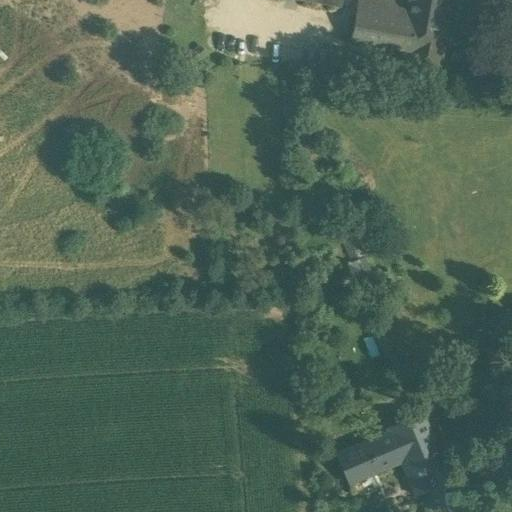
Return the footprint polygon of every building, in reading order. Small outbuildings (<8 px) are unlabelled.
[(451,0),(406,0),(406,2),(395,0),(357,0),(351,40),(411,51),(408,67),(439,72),(451,0)] [(367,256),(355,227),(339,234),(352,262),(364,257),(367,256)] [(352,262),(347,264),(357,286),(374,280),(364,257),(352,262)] [(421,414),(387,428),(388,432),(355,446),(354,445),(336,452),(349,482),(407,458),(412,470),(413,471),(417,469),(431,464),(441,459),(421,414)] [(448,475),(441,459),(431,464),(438,480),(448,475)] [(431,464),(417,469),(426,491),(440,485),(438,480),(431,464)] [(415,496),(426,491),(417,469),(413,471),(412,470),(405,473),(415,496)]
